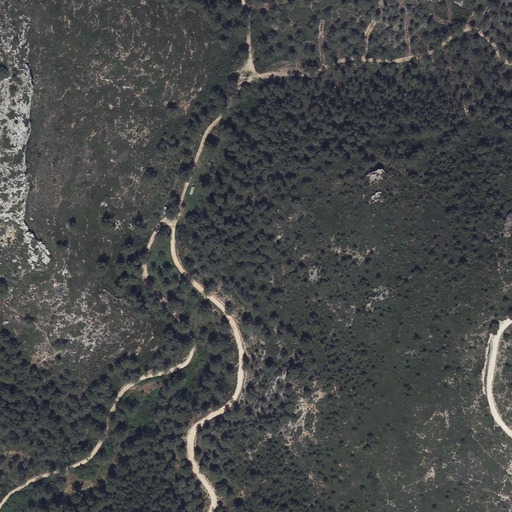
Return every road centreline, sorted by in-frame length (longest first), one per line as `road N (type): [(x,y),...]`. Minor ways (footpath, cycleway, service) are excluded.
road 1 (track): [(211,511),(210,485),(197,473),(189,442),(238,392),(242,350),(233,317),(180,261),(173,221),(220,109),(249,75),(301,75),(350,57),(418,57),(464,28),(480,29),(511,53)]
road 2 (track): [(173,221),(151,236),(143,272),(184,325),(187,358),(129,383),(82,464),(35,478),(0,506)]
road 3 (track): [(511,433),(488,389),(498,330),(511,320)]
